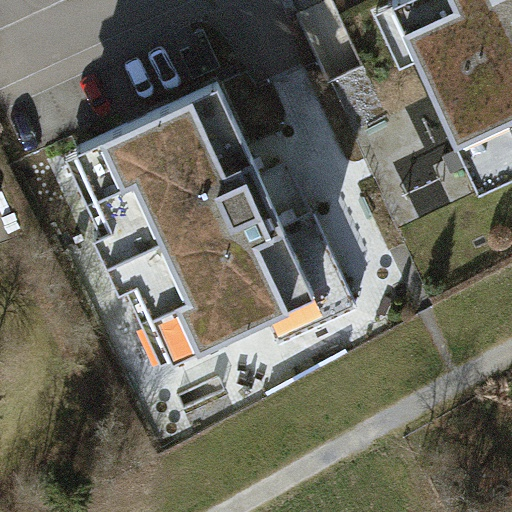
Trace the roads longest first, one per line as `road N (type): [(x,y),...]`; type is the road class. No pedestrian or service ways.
road 1 (track): [(227,511),(390,423)]
road 2 (residential): [(511,353),(390,423)]
